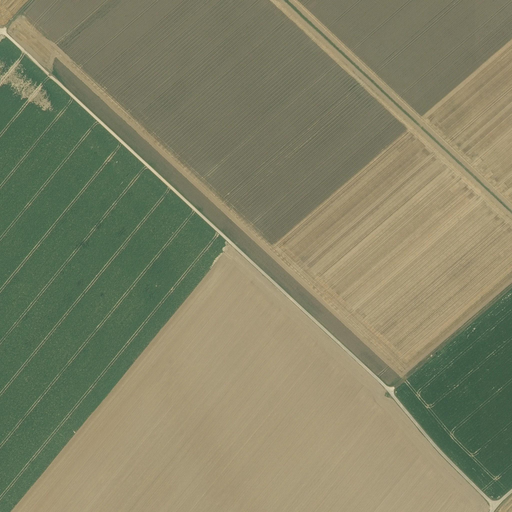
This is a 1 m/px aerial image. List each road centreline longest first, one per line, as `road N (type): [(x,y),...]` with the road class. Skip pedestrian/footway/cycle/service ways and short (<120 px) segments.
road 1 (track): [(495,506),(389,390),(0,29)]
road 2 (track): [(283,0),(511,213)]
road 3 (track): [(511,286),(389,390)]
